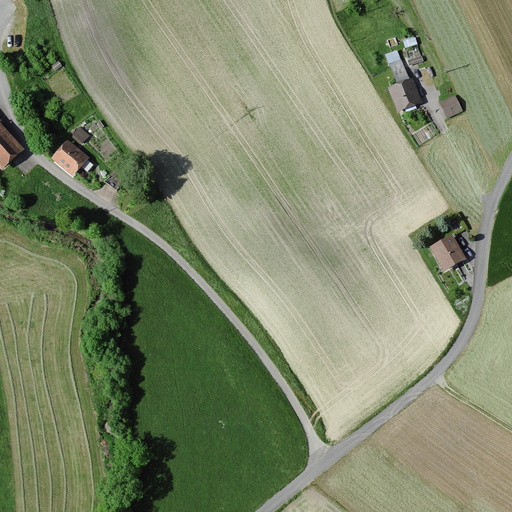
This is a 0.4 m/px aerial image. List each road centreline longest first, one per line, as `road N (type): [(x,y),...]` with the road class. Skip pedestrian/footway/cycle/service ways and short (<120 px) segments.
road 1 (residential): [(325,460),(280,383),(186,264),(47,168),(0,89)]
road 2 (unclassified): [(325,460),(429,381),(461,345),(473,316),(488,210),(511,167)]
